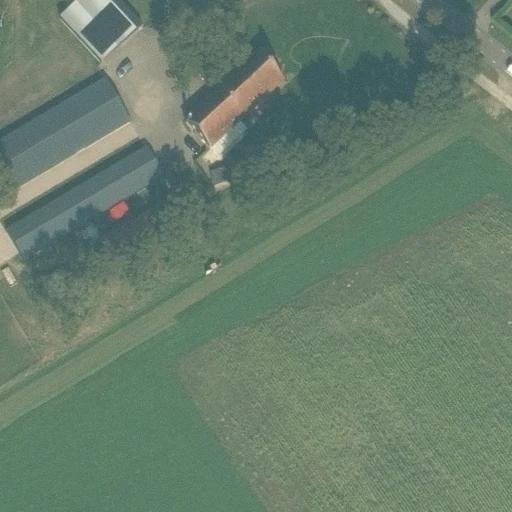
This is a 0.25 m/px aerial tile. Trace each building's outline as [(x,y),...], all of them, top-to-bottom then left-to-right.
[(57,0),(68,12),(61,19),(101,65),(141,29),(116,0),(57,0)] [(184,125),(208,151),(280,85),(256,58),(184,125)] [(0,143),(0,199),(129,123),(104,82),(0,143)] [(6,233),(22,261),(162,179),(142,144),(121,156),(125,162),(6,233)] [(226,172),(211,175),(214,188),(229,184),(226,172)] [(186,219),(192,216),(183,200),(177,204),(174,199),(88,250),(105,277),(191,226),(186,219)]
